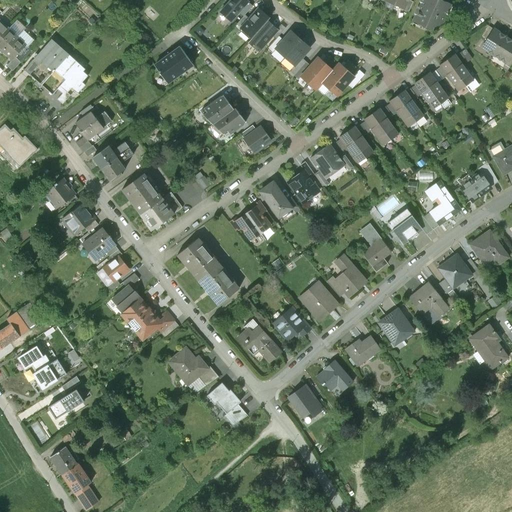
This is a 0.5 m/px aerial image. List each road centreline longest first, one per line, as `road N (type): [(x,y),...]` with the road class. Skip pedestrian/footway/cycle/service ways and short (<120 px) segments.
road 1 (residential): [(262,398),(511,195)]
road 2 (residential): [(0,80),(54,129),(145,254)]
road 3 (residential): [(145,254),(297,144)]
road 4 (residential): [(145,254),(262,398)]
road 5 (residential): [(182,29),(297,144)]
road 6 (residential): [(393,75),(374,58),(320,40),(265,0)]
road 7 (track): [(281,420),(177,511)]
road 8 (unclassified): [(69,511),(0,400)]
road 9 (residential): [(393,75),(463,27),(487,0)]
